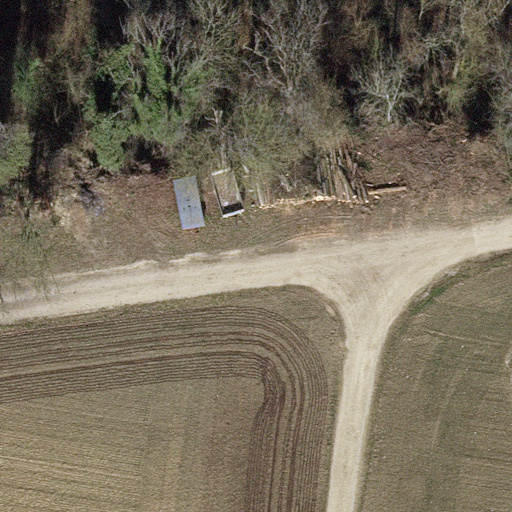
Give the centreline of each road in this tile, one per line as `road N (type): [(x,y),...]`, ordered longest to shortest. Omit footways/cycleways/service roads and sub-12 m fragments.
road 1 (track): [(0,305),(378,254)]
road 2 (track): [(347,511),(378,254)]
road 3 (track): [(378,254),(511,233)]
